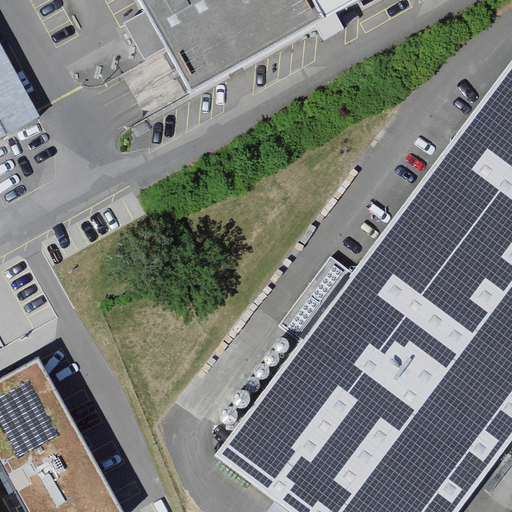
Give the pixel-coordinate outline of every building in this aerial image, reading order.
[(132,0),(191,104),(375,0),(132,0)] [(0,51),(0,143),(39,123),(0,51)] [(464,511),(511,449),(511,60),(213,460),(275,506),(270,511),(464,511)] [(0,511),(0,348),(52,320),(43,305),(136,254),(109,206),(0,265),(0,511)] [(331,292),(346,268),(332,259),(317,283),(331,292)] [(297,305),(281,326),(294,336),(310,315),(297,305)] [(114,511),(40,360),(0,379),(0,465),(23,511),(114,511)]
